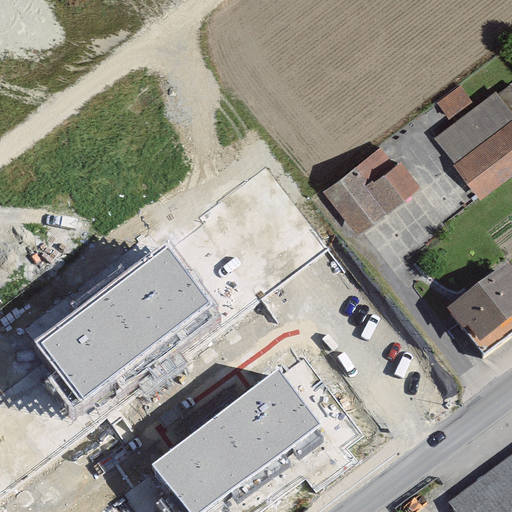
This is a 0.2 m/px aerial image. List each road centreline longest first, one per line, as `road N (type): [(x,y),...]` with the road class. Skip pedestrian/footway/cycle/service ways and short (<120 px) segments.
road 1 (residential): [(0,323),(242,155)]
road 2 (unknown): [(451,190),(385,245),(495,401)]
road 3 (secondary): [(511,389),(350,511)]
